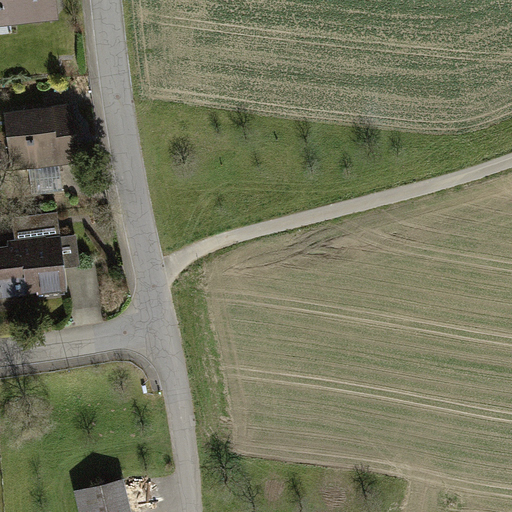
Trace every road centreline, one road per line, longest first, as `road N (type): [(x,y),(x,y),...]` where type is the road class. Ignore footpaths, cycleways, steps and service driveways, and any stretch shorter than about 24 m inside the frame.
road 1 (track): [(150,270),(240,235),(511,159)]
road 2 (residential): [(107,0),(116,90),(165,335)]
road 3 (residential): [(165,335),(191,511)]
road 4 (residential): [(0,348),(165,335)]
